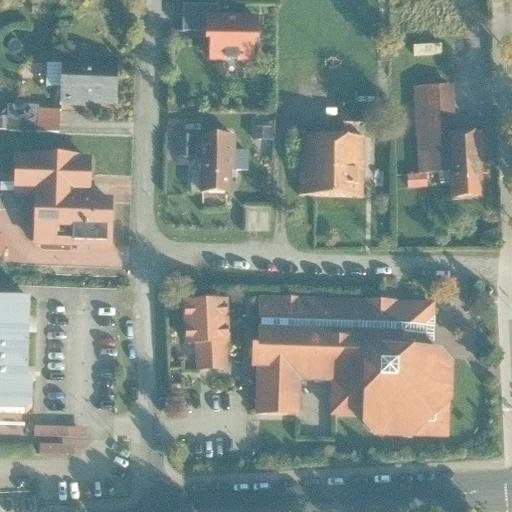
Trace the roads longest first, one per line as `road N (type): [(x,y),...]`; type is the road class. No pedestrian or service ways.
road 1 (residential): [(150,259),(511,266)]
road 2 (residential): [(155,510),(511,487)]
road 3 (residential): [(155,510),(150,259)]
road 4 (residential): [(150,259),(146,35)]
